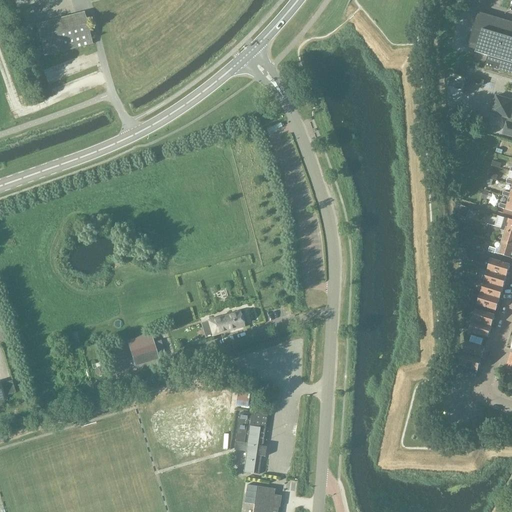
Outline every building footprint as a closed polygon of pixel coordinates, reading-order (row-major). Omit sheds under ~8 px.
[(44,56),(92,44),(84,12),(36,25),(44,56)] [(473,31),(468,47),(468,48),(476,50),(475,52),(488,56),(487,59),(484,69),(496,72),(499,73),(511,77),(511,24),(497,20),(497,18),(478,13),(474,26),(473,31)] [(84,56),(40,69),(44,83),(88,69),(84,56)] [(484,81),(467,76),(466,78),(462,91),(467,93),(470,82),(482,86),(484,81)] [(511,100),(496,96),(491,113),(508,118),(503,134),(511,136),(511,100)] [(511,186),(510,194),(504,192),(502,196),(509,198),(511,198),(511,186)] [(511,198),(509,198),(506,206),(500,204),(499,209),(511,212),(511,198)] [(466,219),(469,209),(455,203),(455,208),(460,210),(458,216),(466,219)] [(502,225),(501,228),(501,230),(505,231),(511,233),(511,220),(509,219),(507,226),(502,225)] [(486,231),(493,233),(495,226),(488,224),(488,225),(487,227),(487,229),(486,231)] [(493,233),(499,235),(501,230),(501,228),(495,226),(493,233)] [(501,243),(511,245),(511,233),(505,231),(501,243)] [(468,237),(461,236),(459,244),(459,246),(470,248),(470,246),(472,238),(468,237)] [(511,245),(501,243),(498,254),(511,258),(511,245)] [(487,271),(506,277),(510,265),(491,260),(487,271)] [(487,271),(484,283),(503,288),(506,277),(487,271)] [(470,279),(459,276),(460,287),(467,289),(470,279)] [(484,283),(480,294),(499,300),(503,288),(484,283)] [(460,298),(468,300),(471,291),(463,289),(460,298)] [(499,300),(480,294),(477,306),(496,312),(499,300)] [(475,310),(472,321),(491,327),(495,316),(475,310)] [(227,331),(227,330),(244,325),(240,313),(224,317),(223,316),(209,321),(213,336),(227,331)] [(491,327),(472,321),(468,333),(488,339),(491,327)] [(158,358),(153,342),(130,349),(135,365),(158,358)] [(466,342),(462,354),(481,360),(485,348),(466,342)] [(481,360),(462,354),(458,366),(474,371),(472,377),(476,378),(481,360)] [(247,443),(243,473),(258,475),(261,457),(264,457),(265,456),(263,456),(264,452),(265,448),(266,448),(266,447),(262,447),(267,414),(252,412),(251,415),(239,413),(235,442),(244,443),(244,442),(247,443)] [(277,511),(280,496),(274,495),(275,489),(246,485),(244,503),(254,505),(252,511),(277,511)]
